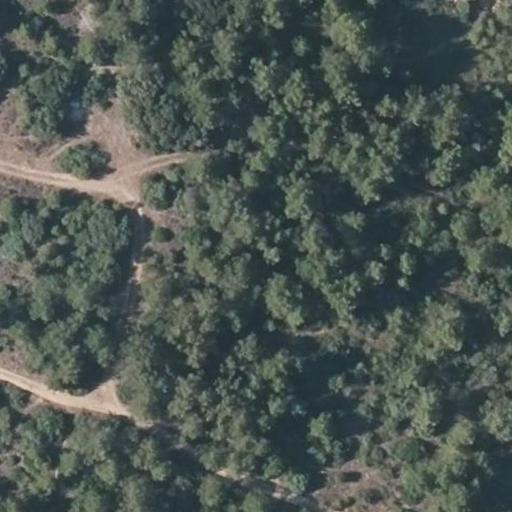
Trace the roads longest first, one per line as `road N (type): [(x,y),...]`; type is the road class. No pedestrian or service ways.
road 1 (track): [(95,403),(112,374),(129,288),(132,185),(0,167)]
road 2 (track): [(322,511),(0,365)]
